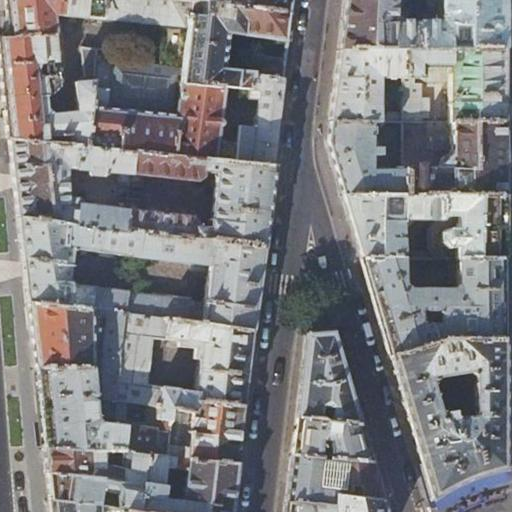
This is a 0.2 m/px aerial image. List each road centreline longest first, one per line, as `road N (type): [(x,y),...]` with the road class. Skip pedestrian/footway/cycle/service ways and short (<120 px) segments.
road 1 (residential): [(297,160),(408,511)]
road 2 (residential): [(297,160),(259,511)]
road 3 (residential): [(316,0),(297,160)]
